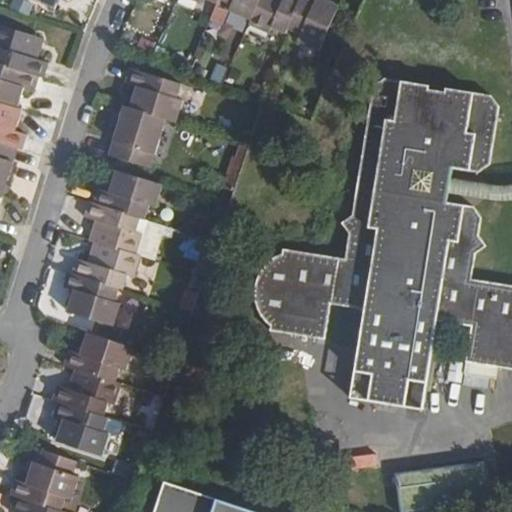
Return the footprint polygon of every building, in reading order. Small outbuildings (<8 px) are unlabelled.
[(261,0),(219,0),(233,7),(231,12),(252,21),(261,0)] [(272,28),(286,35),(288,30),(301,0),(261,0),(252,21),(250,24),(270,33),(272,28)] [(301,0),(288,30),(301,35),(299,42),(320,50),(340,7),(324,0),(301,0)] [(0,63),(39,76),(44,77),(49,63),(37,58),(44,38),(0,24),(0,63)] [(0,102),(18,108),(24,88),(34,91),(39,76),(0,63),(0,102)] [(166,118),(177,122),(183,101),(177,99),(182,83),(132,68),(127,83),(138,87),(132,108),(166,118)] [(455,201),(456,192),(458,181),(460,166),(489,170),(498,104),(490,93),(383,78),(372,85),(354,214),(341,224),(351,233),(347,259),(290,251),(274,261),(264,272),(259,289),(260,304),(267,315),(276,326),(276,332),(328,339),(334,307),(368,310),(355,402),(426,413),(441,322),(474,327),(470,362),(511,367),(511,286),(474,280),(477,255),(492,247),(479,234),(485,205),(455,201)] [(0,141),(18,147),(23,149),(27,134),(18,130),(23,109),(18,108),(0,102),(0,141)] [(166,118),(132,108),(125,106),(111,154),(151,167),(166,118)] [(18,147),(0,141),(0,195),(2,196),(18,147)] [(141,217),(146,218),(151,204),(156,206),(163,184),(118,170),(111,190),(100,188),(96,203),(141,217)] [(511,186),(458,181),(456,192),(511,198),(511,186)] [(95,242),(136,255),(142,233),(136,232),(141,217),(96,203),(90,201),(85,216),(97,221),(90,240),(95,242)] [(120,287),(125,288),(129,275),(135,277),(141,256),(136,255),(95,242),(89,263),(78,259),(74,273),(120,287)] [(116,302),(120,287),(74,273),(69,271),(64,287),(75,290),(69,311),(114,326),(123,304),(116,302)] [(126,370),(133,347),(90,333),(83,354),(71,350),(66,364),(77,368),(116,381),(121,367),(126,370)] [(114,403),(121,383),(116,381),(77,368),(69,388),(58,384),(53,399),(57,400),(104,416),(109,402),(114,403)] [(104,431),(109,418),(104,416),(57,400),(52,416),(63,420),(57,440),(102,455),(110,434),(104,431)] [(70,473),(75,460),(43,449),(38,461),(34,460),(26,483),(16,479),(11,493),(15,495),(61,510),(66,497),(71,498),(79,476),(70,473)] [(374,452),(347,457),(349,471),(376,466),(374,452)] [(472,464),(388,475),(392,511),(414,511),(477,503),(472,464)] [(268,511),(165,478),(153,511),(268,511)] [(65,511),(61,510),(15,495),(10,510),(14,511),(65,511)]
